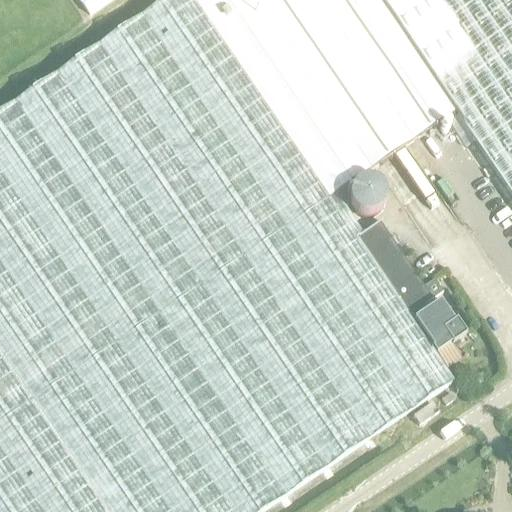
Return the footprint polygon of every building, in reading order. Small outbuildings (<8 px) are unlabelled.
[(511,0),(165,0),(0,112),(0,511),(264,511),(453,384),(328,201),(455,114),(511,198),(511,0)] [(79,0),(90,15),(112,0),(79,0)] [(382,209),(382,208),(381,200),(378,194),(374,190),(371,189),(363,186),(355,188),(351,189),(348,192),(345,195),(342,198),(341,202),(340,206),(341,214),(343,218),(346,222),(348,224),(353,227),(360,229),(367,228),(371,226),(375,224),(378,221),(380,217),(382,214),(382,209)] [(422,308),(431,301),(379,224),(357,239),(436,356),(450,347),(451,347),(464,338),(455,324),(456,323),(451,316),(450,316),(441,303),(426,313),(422,308)] [(432,405),(412,418),(419,427),(438,414),(432,405)]
